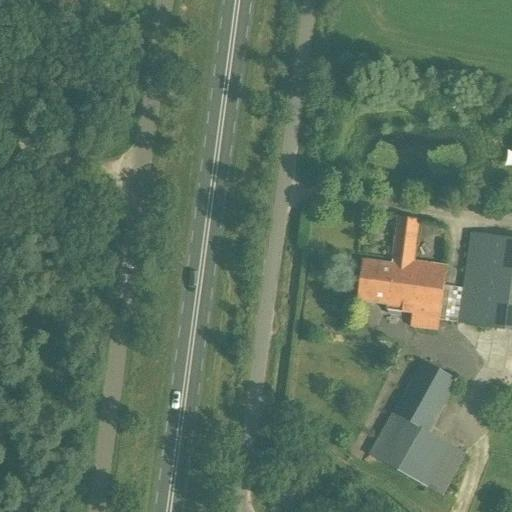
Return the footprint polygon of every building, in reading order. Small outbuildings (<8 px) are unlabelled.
[(413,314),(439,318),(447,266),(413,262),(418,220),(398,218),(392,265),(390,286),(417,290),(413,314)] [(485,275),(511,279),(511,239),(471,234),(461,303),(480,305),(485,275)] [(392,265),(363,261),(357,302),(387,305),(387,310),(412,314),(411,327),(437,331),(439,318),(413,314),(417,290),(390,286),(392,265)] [(511,330),(511,279),(485,275),(480,305),(461,303),(459,323),(511,330)] [(443,497),(467,454),(430,433),(458,381),(421,360),(368,455),(443,497)]
